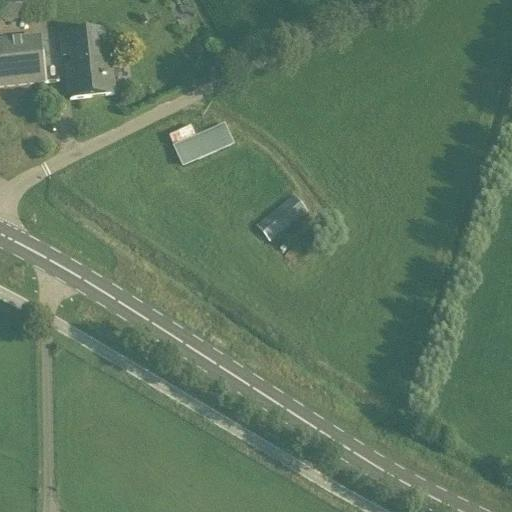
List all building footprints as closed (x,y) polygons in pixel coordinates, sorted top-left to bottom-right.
[(0,0),(0,24),(50,20),(49,15),(55,14),(54,2),(49,2),(48,0),(0,0)] [(69,102),(114,97),(108,33),(59,38),(62,57),(70,56),(71,68),(66,69),(69,102)] [(53,37),(41,38),(0,42),(0,92),(46,87),(46,85),(59,84),(53,37)] [(231,147),(223,130),(175,151),(183,168),(231,147)] [(256,229),(269,246),(307,215),(294,198),(256,229)]
